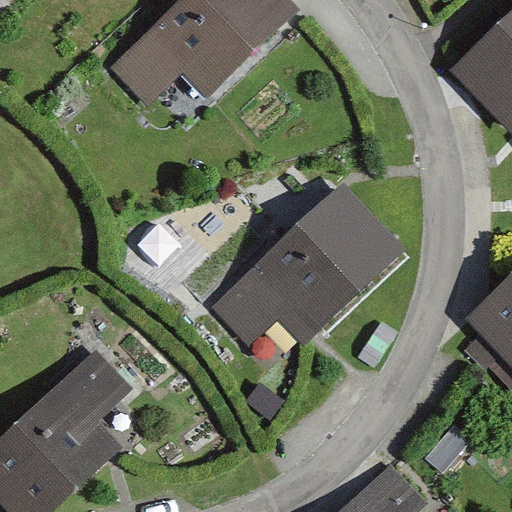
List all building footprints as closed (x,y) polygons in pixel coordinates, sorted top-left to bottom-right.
[(297,13),(285,0),(172,0),(102,60),(146,111),(180,82),(195,100),(297,13)] [(511,18),(456,71),(511,129),(511,18)] [(424,254),(361,183),(226,302),(271,352),(302,325),(320,345),(424,254)] [(511,281),(481,311),(511,343),(511,281)] [(153,393),(108,347),(0,450),(0,491),(19,511),(81,511),(143,453),(118,427),(153,393)] [(437,511),(444,505),(400,462),(351,511),(437,511)]
